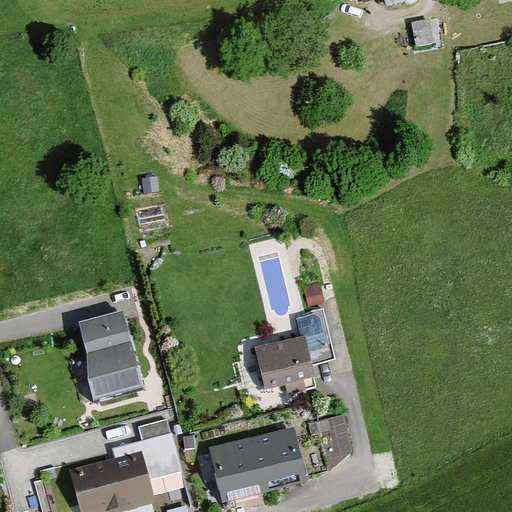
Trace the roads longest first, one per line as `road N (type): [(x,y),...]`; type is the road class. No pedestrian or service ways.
road 1 (residential): [(275,511),(374,482),(352,398)]
road 2 (unknown): [(1,430),(23,454),(34,454),(123,427)]
